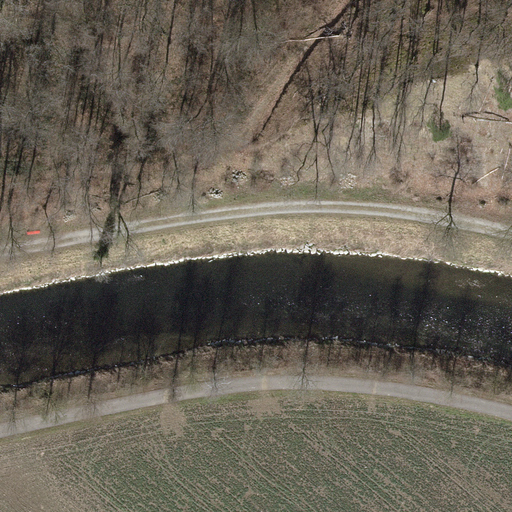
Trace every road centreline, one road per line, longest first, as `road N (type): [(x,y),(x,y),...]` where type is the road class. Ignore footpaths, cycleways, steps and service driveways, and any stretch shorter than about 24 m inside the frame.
road 1 (track): [(0,430),(257,382),(386,386),(511,411)]
road 2 (track): [(511,231),(387,210),(270,208),(0,249)]
road 3 (track): [(0,178),(182,157),(226,142),(339,0)]
